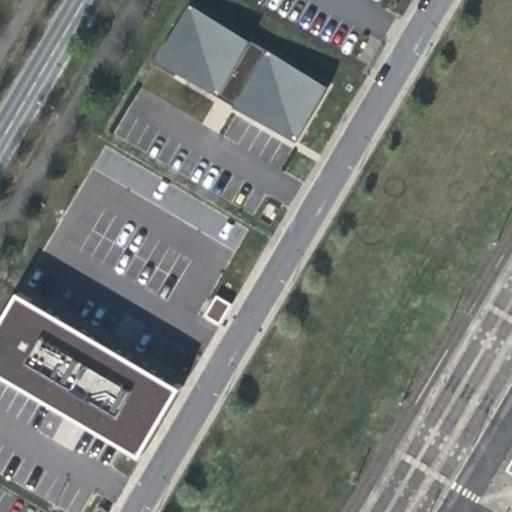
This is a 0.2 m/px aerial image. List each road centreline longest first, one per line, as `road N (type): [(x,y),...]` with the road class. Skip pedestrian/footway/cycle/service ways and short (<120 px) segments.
road 1 (unclassified): [(437,0),(135,511)]
road 2 (unknown): [(174,327),(68,266),(69,243),(88,207),(97,195),(123,202),(204,248),(211,262),(205,271)]
road 3 (unknown): [(314,207),(135,103)]
road 4 (tertiary): [(0,135),(80,0)]
